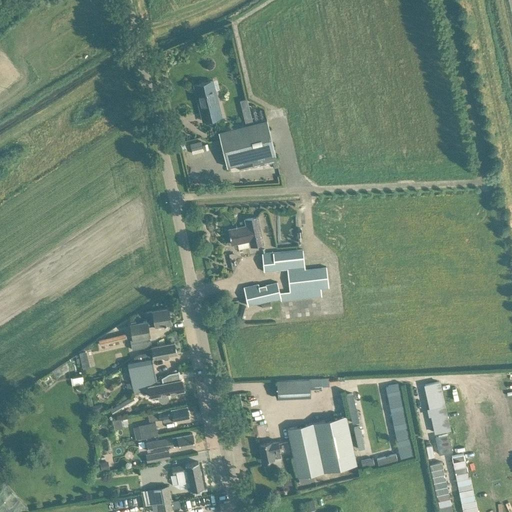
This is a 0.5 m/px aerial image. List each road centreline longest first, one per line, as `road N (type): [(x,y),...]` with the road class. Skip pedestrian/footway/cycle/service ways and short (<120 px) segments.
road 1 (unclassified): [(239,511),(175,196)]
road 2 (unclassified): [(175,196),(464,185)]
road 3 (unclassified): [(175,196),(126,0)]
